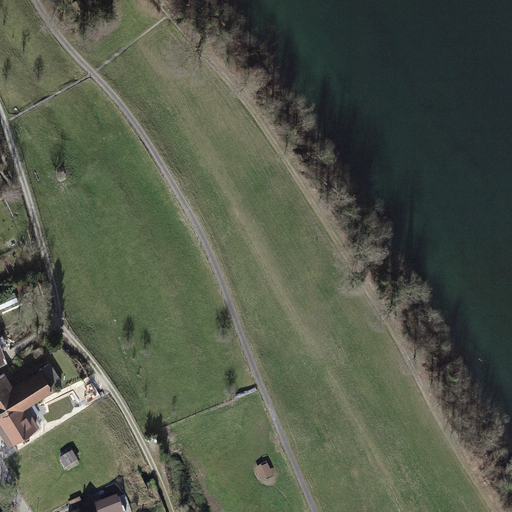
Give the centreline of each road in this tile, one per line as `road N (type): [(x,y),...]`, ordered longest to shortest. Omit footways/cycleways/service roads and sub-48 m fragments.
road 1 (track): [(162,0),(267,134),(495,511)]
road 2 (track): [(315,511),(190,212),(145,139),(36,0)]
road 3 (track): [(0,110),(59,324)]
road 4 (track): [(59,324),(114,392),(169,511)]
